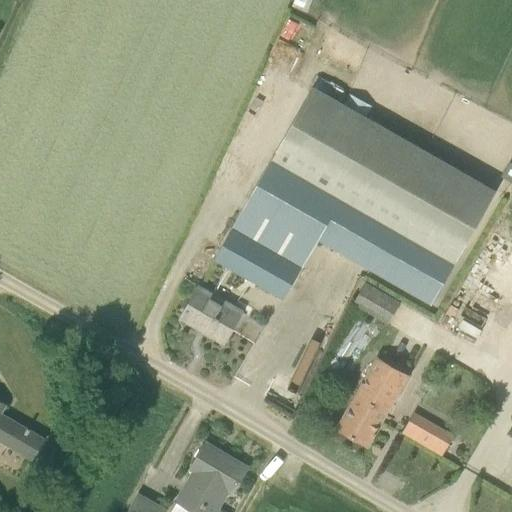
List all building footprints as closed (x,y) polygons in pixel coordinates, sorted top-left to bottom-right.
[(322,39),(316,59),(352,70),(358,50),(322,39)] [(432,304),(456,260),(495,192),(313,88),(214,260),(284,300),(308,256),(318,239),(432,304)] [(511,163),(510,162),(501,177),(511,183),(511,163)] [(388,326),(400,304),(365,284),(353,306),(388,326)] [(198,288),(181,318),(224,343),(241,312),(198,288)] [(377,359),(338,428),(367,445),(407,376),(377,359)] [(0,441),(31,460),(43,439),(29,431),(31,429),(28,427),(27,429),(0,414),(0,413),(5,405),(0,402),(0,441)] [(442,455),(453,436),(414,414),(403,433),(442,455)] [(219,511),(216,510),(227,490),(232,493),(247,468),(206,444),(191,469),(195,471),(178,501),(195,511),(219,511)] [(165,511),(168,508),(138,492),(126,511),(165,511)]
